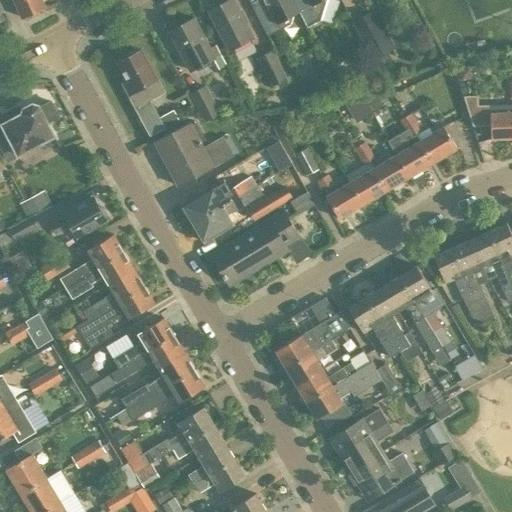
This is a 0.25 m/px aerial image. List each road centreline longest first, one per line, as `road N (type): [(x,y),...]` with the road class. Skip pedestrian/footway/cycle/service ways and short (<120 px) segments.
road 1 (residential): [(222,330),(50,30)]
road 2 (residential): [(222,330),(468,188),(511,179)]
road 3 (residential): [(329,511),(222,330)]
